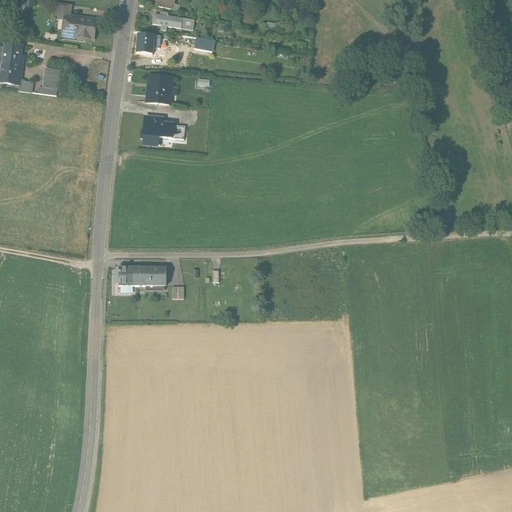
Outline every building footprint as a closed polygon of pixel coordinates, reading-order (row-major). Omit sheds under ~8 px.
[(174,5),(157,1),(155,7),(172,11),(174,5)] [(70,6),(58,4),(57,14),(54,13),(53,20),(55,21),(55,19),(64,20),(64,16),(69,17),(70,6)] [(182,20),(167,18),(167,15),(163,14),(162,18),(154,16),(152,25),(161,27),(160,31),(166,32),(167,28),(181,30),(182,20)] [(69,17),(64,16),(64,20),(62,32),(61,32),(60,37),(92,41),(95,20),(69,17)] [(193,22),(182,20),(181,30),(192,31),(193,22)] [(153,38),(138,37),(137,55),(152,56),(153,38)] [(215,42),(195,39),(194,50),(213,53),(215,42)] [(37,55),(48,55),(48,42),(27,42),(27,47),(38,48),(37,55)] [(6,44),(5,44),(5,45),(0,44),(0,62),(3,63),(1,73),(0,72),(0,84),(19,87),(20,87),(20,83),(23,62),(20,62),(22,47),(6,44)] [(206,55),(186,52),(183,69),(204,72),(206,55)] [(60,72),(45,69),(41,88),(58,90),(60,72)] [(172,80),(150,78),(149,89),(147,89),(146,104),(168,106),(169,95),(171,95),(172,80)] [(34,85),(20,83),(20,87),(19,87),(19,92),(33,94),(34,85)] [(41,88),(40,88),(39,95),(57,98),(58,90),(41,88)] [(162,121),(144,120),(143,133),(141,132),(140,139),(144,140),(143,146),(157,147),(158,139),(172,140),(173,127),(162,126),(162,121)] [(185,128),(173,127),(172,140),(184,141),(185,128)] [(166,270),(118,270),(118,275),(113,275),(114,286),(119,286),(119,288),(145,288),(166,287),(166,270)] [(183,289),(171,289),(172,302),(184,302),(183,289)]
